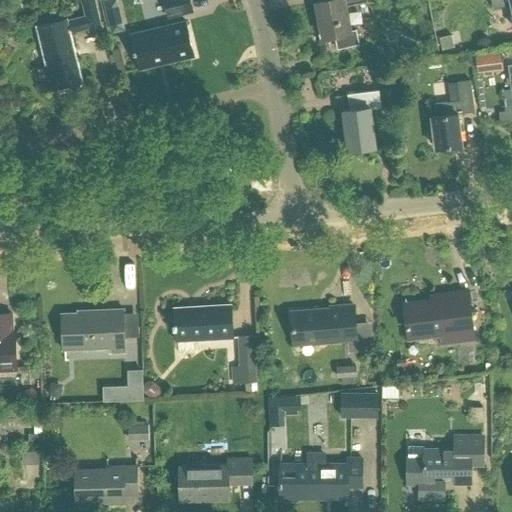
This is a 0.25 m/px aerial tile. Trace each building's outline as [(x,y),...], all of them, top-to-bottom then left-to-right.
[(71,33),(89,29),(89,32),(103,29),(95,0),(85,0),(82,1),(85,16),(68,20),(68,19),(37,30),(45,65),(35,68),(41,92),(83,82),(71,33)] [(118,0),(103,0),(111,33),(125,30),(118,0)] [(163,0),(168,16),(193,10),(190,0),(163,0)] [(324,0),(315,2),(316,3),(320,23),(317,23),(320,37),(323,37),(334,35),(337,49),(359,44),(356,29),(355,30),(351,31),(345,6),(367,1),(366,0),(324,0)] [(511,0),(491,0),(493,8),(511,4),(511,6),(511,0)] [(186,21),(147,30),(148,34),(132,38),(139,69),(194,56),(186,21)] [(441,37),(444,48),(455,46),(452,34),(441,37)] [(481,54),(481,70),(502,69),(501,53),(481,54)] [(452,83),(454,101),(435,103),(436,116),(432,116),(436,148),(462,145),(458,114),(476,111),(473,82),(452,83)] [(350,110),(343,111),(348,150),(376,147),(371,108),(381,107),(379,90),(348,94),(350,110)] [(403,303),(408,338),(473,330),(468,290),(448,293),(448,297),(403,303)] [(201,310),(174,312),(176,341),(233,337),(231,304),(201,306),(201,310)] [(292,312),(294,344),(356,339),(353,305),(330,307),(331,309),(292,312)] [(62,313),(63,349),(111,348),(111,353),(125,352),(124,309),(87,310),(87,313),(62,313)] [(0,369),(16,369),(15,331),(13,331),(12,313),(0,313),(0,369)] [(240,365),(231,366),(232,382),(257,381),(254,334),(238,335),(240,365)] [(127,372),(127,388),(141,388),(141,371),(127,372)] [(342,417),(378,417),(379,391),(342,391),(342,417)] [(9,392),(9,404),(27,403),(27,392),(9,392)] [(30,433),(30,441),(43,441),(44,437),(44,420),(36,420),(36,433),(30,433)] [(125,422),(125,438),(145,438),(145,422),(125,422)] [(483,464),(483,434),(455,434),(455,447),(424,447),(424,455),(408,455),(408,484),(420,484),(420,498),(444,498),(444,480),(434,480),(434,473),(455,473),(455,483),(471,483),(471,464),(483,464)] [(228,458),(229,464),(180,465),(181,500),(208,499),(208,495),(229,495),(229,482),(252,482),(251,457),(228,458)] [(280,500),(298,500),(298,498),(348,498),(348,487),(362,487),(362,458),(347,458),(347,463),(280,463),(280,483),(278,483),(278,486),(280,486),(280,500)] [(110,499),(111,502),(125,502),(124,494),(137,494),(137,466),(107,466),(107,469),(76,470),(76,500),(110,499)]
